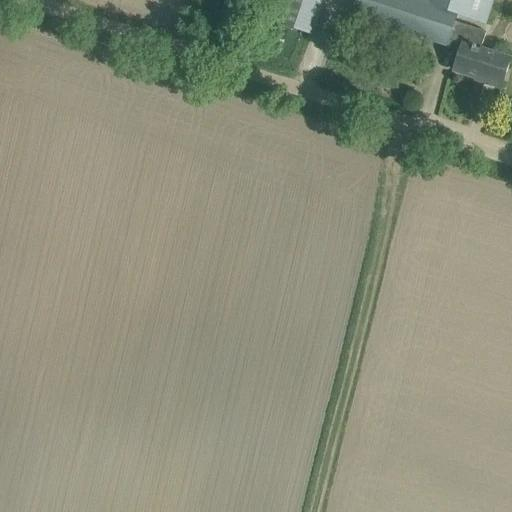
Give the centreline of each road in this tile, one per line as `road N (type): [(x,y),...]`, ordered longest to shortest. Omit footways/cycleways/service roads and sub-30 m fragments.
road 1 (unclassified): [(511,159),(27,0)]
road 2 (track): [(314,511),(408,125)]
